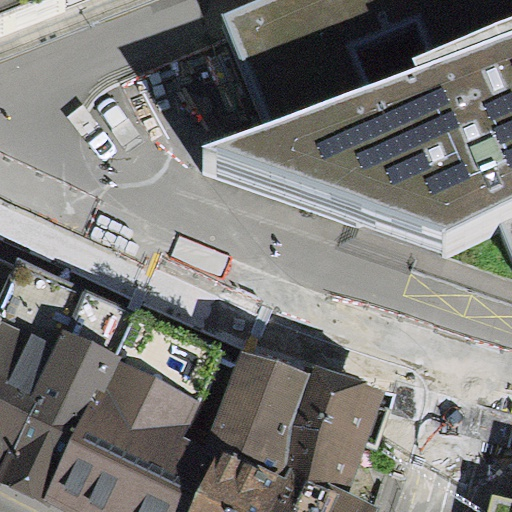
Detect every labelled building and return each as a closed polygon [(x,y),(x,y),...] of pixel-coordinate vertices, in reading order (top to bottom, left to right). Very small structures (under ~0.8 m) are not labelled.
[(0,0),(0,30),(76,0),(0,0)] [(511,0),(332,0),(235,41),(277,147),(511,50),(511,0)] [(511,50),(277,147),(213,170),(426,242),(456,252),(509,231),(511,229),(511,50)] [(134,315),(14,264),(0,296),(0,477),(48,501),(134,315)] [(188,511),(238,369),(134,315),(48,501),(68,511),(188,511)] [(245,352),(238,369),(188,511),(263,511),(311,376),(245,352)] [(314,367),(311,376),(263,511),(378,511),(380,510),(351,492),(385,391),(314,367)]
